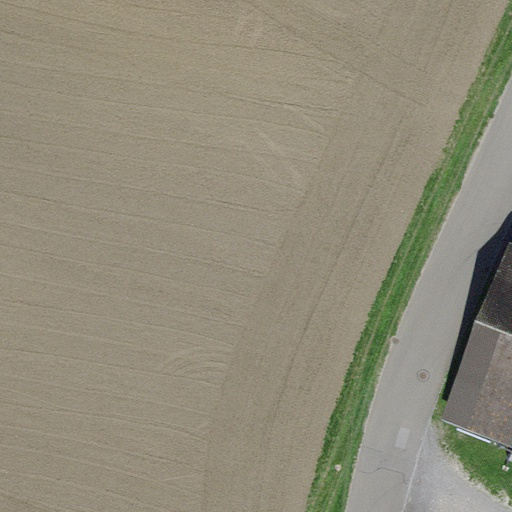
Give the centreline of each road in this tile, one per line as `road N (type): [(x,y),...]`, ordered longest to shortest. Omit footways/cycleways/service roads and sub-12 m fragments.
road 1 (residential): [(396,511),(403,433),(511,186)]
road 2 (unknown): [(403,433),(504,511)]
